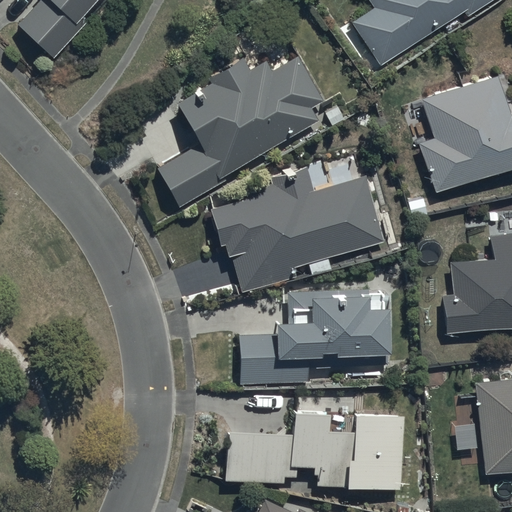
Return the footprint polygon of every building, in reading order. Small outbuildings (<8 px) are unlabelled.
[(85,15),(78,8),(85,0),(29,0),(13,17),(50,52),(85,15)] [(463,9),(476,0),(370,0),(346,16),(376,60),(459,3),(463,9)] [(219,166),(315,113),(309,102),(320,96),(294,49),(268,64),(262,53),(245,62),(238,50),(202,69),(205,75),(173,93),(196,135),(153,159),(176,199),(223,173),(219,166)] [(428,183),(511,151),(511,96),(502,101),(495,82),(507,78),(503,69),(492,73),(489,63),(413,91),(426,129),(411,134),(428,183)] [(380,234),(361,166),(310,180),(303,158),(266,168),(268,175),(234,185),(235,190),(203,199),(214,238),(220,237),(223,247),(227,245),(239,288),(294,272),(290,258),(305,254),(309,268),(328,263),(324,250),(380,234)] [(435,292),(441,326),(511,313),(511,226),(487,231),(489,246),(446,254),(452,289),(435,292)] [(387,359),(384,293),(364,294),(363,281),(281,285),(282,307),(270,307),(271,324),(233,326),(235,380),(305,377),(305,363),(387,359)] [(511,367),(469,372),(478,465),(511,461),(511,367)] [(397,481),(400,408),(363,403),(363,393),(302,391),(302,398),(287,397),(286,421),(223,418),(221,471),(279,477),(280,469),(293,469),(294,456),(309,457),(308,465),(315,466),(314,477),(345,481),(345,475),(397,481)] [(329,511),(322,508),(320,511),(292,497),(288,504),(261,491),(250,511),(329,511)]
